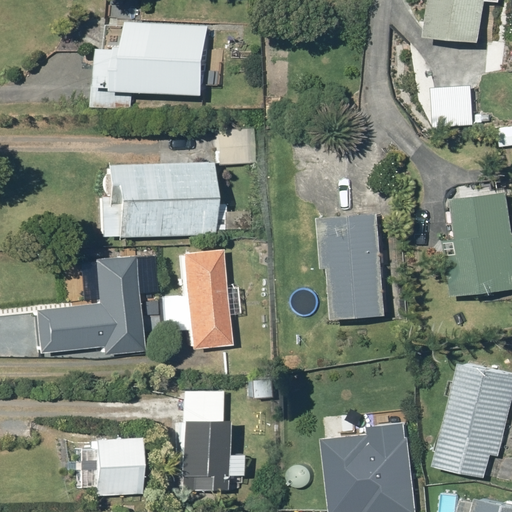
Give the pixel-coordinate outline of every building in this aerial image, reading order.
[(429,0),(426,29),(480,35),(483,0),(429,0)] [(204,90),(208,22),(126,17),(126,20),(104,19),(103,43),(98,43),(95,101),(134,103),(135,86),(204,90)] [(511,122),(499,124),(501,144),(511,142),(511,122)] [(248,126),(209,127),(211,162),(249,160),(248,126)] [(201,158),(95,161),(96,200),(106,199),(106,232),(206,230),(206,225),(243,225),(243,208),(218,209),(218,199),(203,199),(201,158)] [(459,249),(448,251),(452,291),(511,283),(511,223),(507,187),(453,193),(459,249)] [(380,206),(318,212),(322,261),(330,261),(334,312),(387,308),(380,206)] [(175,293),(154,295),(158,330),(179,329),(181,346),(222,342),(214,246),(171,249),(175,293)] [(84,256),(88,300),(24,306),(29,350),(93,344),(94,352),(135,348),(126,252),(84,256)] [(511,370),(461,358),(436,460),(486,473),(492,450),(500,451),(511,399),(511,370)] [(265,377),(243,378),(243,396),(265,396),(265,377)] [(34,417),(0,415),(0,440),(33,442),(34,417)] [(215,416),(170,417),(171,474),(185,474),(186,488),(217,487),(215,416)] [(406,432),(386,434),(388,454),(408,453),(406,432)] [(129,433),(81,436),(84,493),(131,491),(129,433)] [(473,511),(511,511),(511,501),(479,493),(473,511)] [(108,494),(108,503),(119,502),(119,494),(108,494)]
